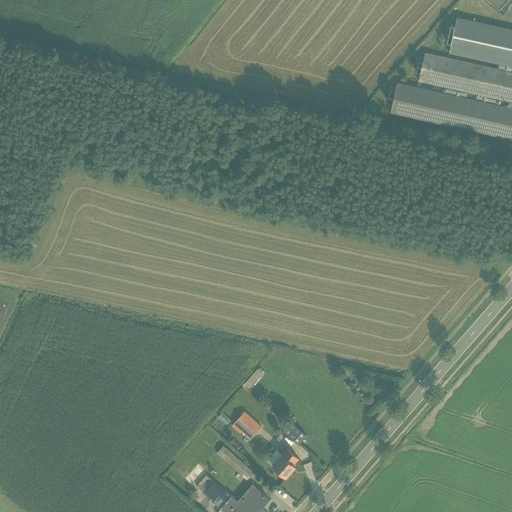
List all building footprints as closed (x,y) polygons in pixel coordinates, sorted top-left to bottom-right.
[(511,26),(458,14),(450,53),(511,66),(511,26)] [(511,77),(423,56),(417,81),(511,104),(511,77)] [(511,113),(393,86),(386,116),(511,145),(511,113)] [(240,383),(246,387),(256,371),(251,367),(240,383)] [(245,411),(231,425),(248,442),(262,427),(245,411)] [(293,427),(286,435),(298,445),(305,438),(293,427)] [(223,449),(217,457),(248,483),(254,475),(223,449)] [(287,478),(296,467),(278,452),(269,464),(287,478)] [(257,511),(270,499),(253,484),(237,501),(231,496),(220,508),(225,511),(257,511)]
